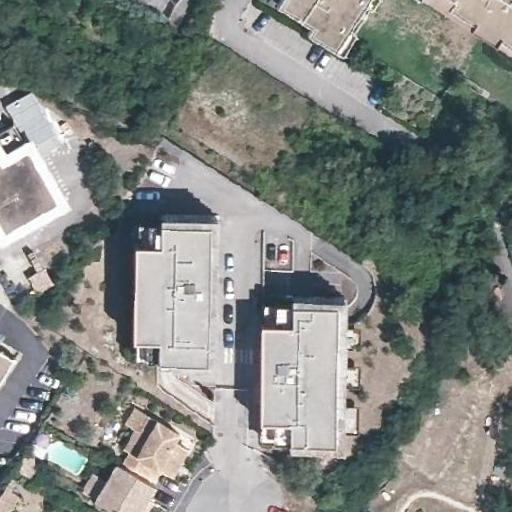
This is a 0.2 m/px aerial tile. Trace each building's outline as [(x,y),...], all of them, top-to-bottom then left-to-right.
[(511,0),(278,0),(276,4),(311,24),(307,31),(343,53),(349,41),(442,96),(482,28),(511,46),(511,0)] [(56,202),(10,120),(0,126),(0,226),(3,231),(56,202)] [(91,136),(82,141),(89,155),(98,150),(91,136)] [(217,292),(218,214),(161,214),(160,220),(211,221),(208,360),(158,359),(158,366),(216,366),(217,292)] [(211,221),(160,220),(160,242),(135,241),(133,337),(158,338),(158,359),(208,360),(211,221)] [(34,258),(0,277),(13,300),(46,281),(34,258)] [(262,421),(262,442),(292,441),(341,441),(340,303),(292,303),(292,296),(261,296),(262,323),(261,323),(261,373),(261,421),(262,421)] [(0,391),(11,375),(19,362),(0,350),(0,391)] [(129,447),(120,463),(149,480),(158,465),(173,474),(180,460),(189,445),(174,436),(179,427),(150,411),(140,428),(148,433),(137,452),(129,447)] [(137,452),(148,433),(140,428),(136,426),(125,445),(129,447),(137,452)] [(38,474),(33,459),(24,453),(13,471),(33,482),(38,474)] [(120,463),(115,460),(99,488),(94,497),(119,511),(137,511),(141,506),(148,495),(154,482),(149,480),(120,463)] [(8,511),(19,494),(5,485),(0,494),(0,511),(8,511)] [(148,495),(141,506),(145,509),(149,503),(152,497),(148,495)]
